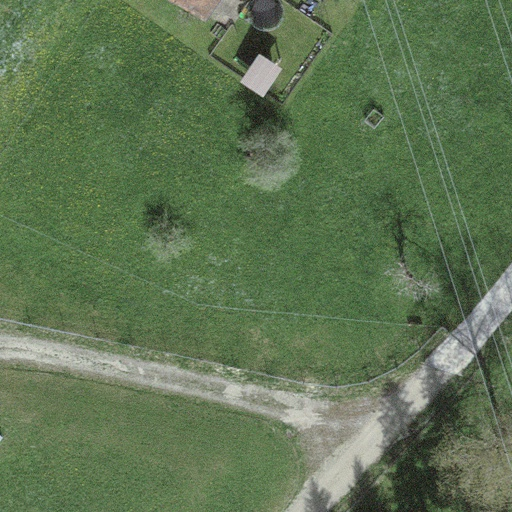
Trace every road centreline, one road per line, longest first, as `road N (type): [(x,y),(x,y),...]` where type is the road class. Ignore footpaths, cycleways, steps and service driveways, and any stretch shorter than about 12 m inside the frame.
road 1 (track): [(0,347),(33,348),(374,435)]
road 2 (track): [(511,275),(305,511)]
